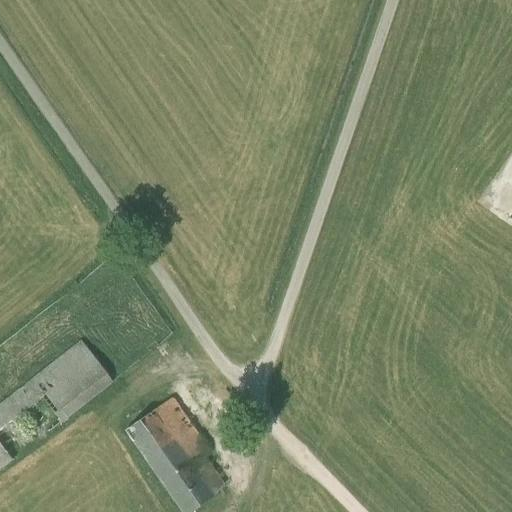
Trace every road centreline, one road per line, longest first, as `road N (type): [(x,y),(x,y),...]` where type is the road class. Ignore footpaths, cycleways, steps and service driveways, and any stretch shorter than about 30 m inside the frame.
road 1 (unclassified): [(393,0),(264,373),(247,396),(209,358),(0,53)]
road 2 (track): [(351,511),(247,396)]
